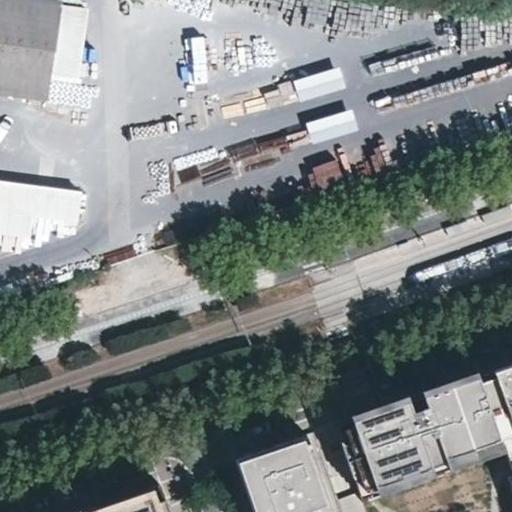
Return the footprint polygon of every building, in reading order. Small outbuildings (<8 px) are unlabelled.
[(0,0),(0,89),(46,96),(49,78),(59,5),(21,0),(0,0)] [(86,9),(59,5),(49,78),(76,81),(86,9)] [(159,137),(203,130),(199,106),(155,113),(159,137)] [(361,173),(378,169),(372,146),(355,150),(361,173)] [(319,167),(297,185),(306,197),(336,172),(322,155),(314,162),(319,167)] [(0,234),(29,239),(32,218),(74,223),(78,193),(0,181),(0,234)] [(511,209),(509,204),(481,214),(485,222),(511,210),(511,209)] [(466,220),(445,228),(448,235),(469,227),(466,220)] [(511,255),(499,261),(502,268),(511,264),(511,255)] [(511,361),(490,368),(477,373),(505,455),(508,458),(511,456),(511,361)] [(376,407),(328,424),(352,493),(356,507),(362,504),(373,501),(494,459),(505,455),(477,373),(376,407)] [(333,511),(306,433),(235,458),(249,498),(262,494),(266,507),(254,511),(253,511),(333,511)] [(169,511),(160,484),(102,504),(76,511),(169,511)] [(364,511),(362,504),(356,507),(352,493),(344,496),(337,499),(341,511),(364,511)] [(266,507),(262,494),(249,498),(251,504),(254,511),(266,507)]
